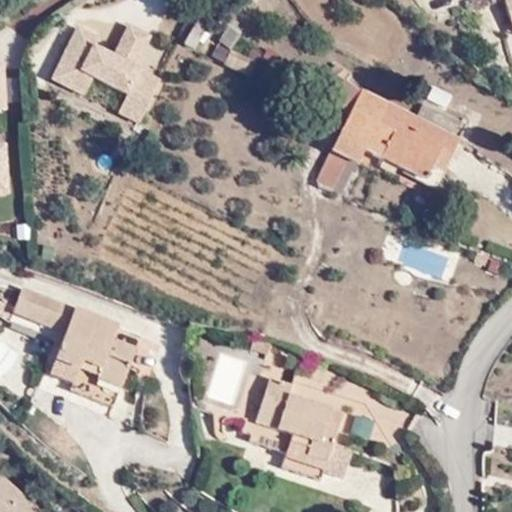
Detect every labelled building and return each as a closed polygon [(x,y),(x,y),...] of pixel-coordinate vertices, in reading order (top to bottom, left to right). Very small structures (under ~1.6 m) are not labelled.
[(511,0),(503,0),(511,28),(511,0)] [(201,17),(184,45),(185,46),(195,52),(212,24),(201,17)] [(82,23),(55,72),(86,90),(95,75),(125,91),(116,108),(141,121),(159,79),(132,64),(149,33),(130,23),(113,53),(96,46),(100,34),(82,23)] [(238,38),(226,29),(209,58),(262,89),(279,61),(255,47),(246,61),(230,52),(238,38)] [(443,177),(465,127),(423,106),(415,121),(360,94),(346,83),(352,76),(336,64),(317,92),(330,100),(347,122),(313,185),(340,197),(354,166),(357,167),(364,153),(425,183),(431,171),(443,177)] [(429,85),(423,101),(445,110),(452,94),(429,85)] [(103,318),(8,281),(0,301),(0,323),(46,342),(34,372),(56,380),(54,387),(95,403),(118,343),(98,333),(103,318)] [(276,341),(250,335),(245,349),(266,355),(276,341)] [(219,352),(206,399),(232,406),(245,360),(219,352)] [(309,376),(316,359),(301,352),(293,370),(309,376)] [(335,457),(317,449),(330,419),(278,397),(282,387),(259,377),(233,437),(269,453),(263,467),(302,484),(305,476),(324,484),(335,457)] [(354,415),(347,436),(365,442),(372,421),(354,415)] [(0,511),(22,511),(0,493),(0,511)]
